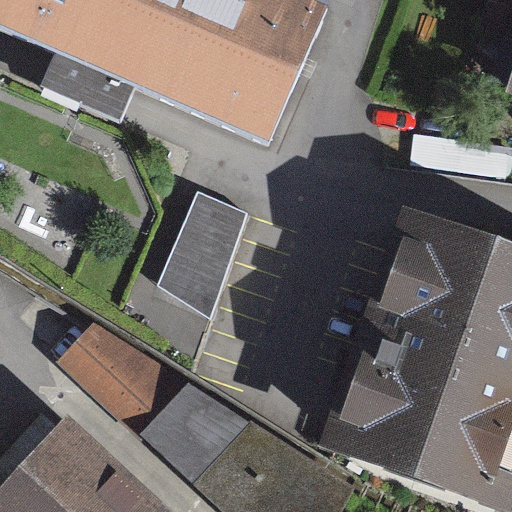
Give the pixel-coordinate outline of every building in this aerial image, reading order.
[(325,10),(301,0),(0,0),(0,27),(57,52),(44,82),(121,115),(134,85),(268,143),(325,10)] [(164,303),(222,317),(248,210),(190,196),(164,303)] [(496,495),(511,446),(511,244),(422,214),(345,444),(496,495)] [(223,511),(342,511),(358,485),(185,385),(142,433),(223,511)] [(0,491),(0,511),(163,511),(63,422),(0,491)]
